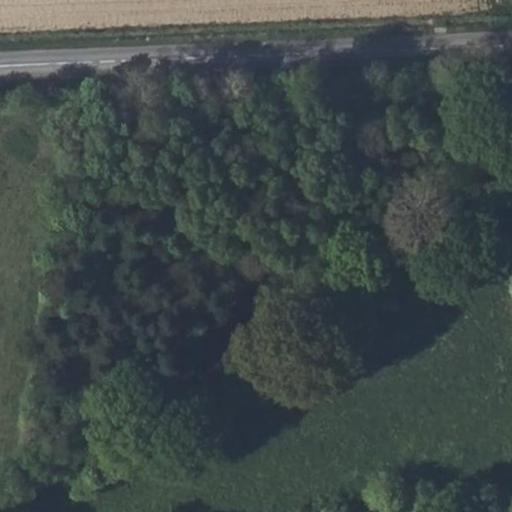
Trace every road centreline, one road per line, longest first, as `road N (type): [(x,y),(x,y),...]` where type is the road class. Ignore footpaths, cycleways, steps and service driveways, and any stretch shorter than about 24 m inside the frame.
road 1 (track): [(511,161),(0,510)]
road 2 (secondary): [(0,66),(511,47)]
